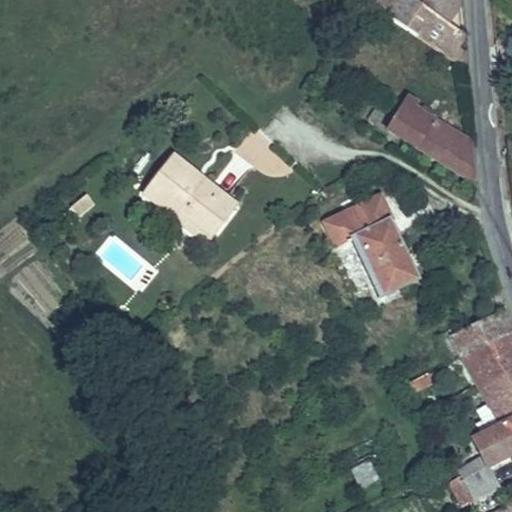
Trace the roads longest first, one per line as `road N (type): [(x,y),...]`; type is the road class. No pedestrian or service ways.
road 1 (unclassified): [(511,275),(476,0)]
road 2 (unknown): [(490,111),(396,73),(314,73)]
